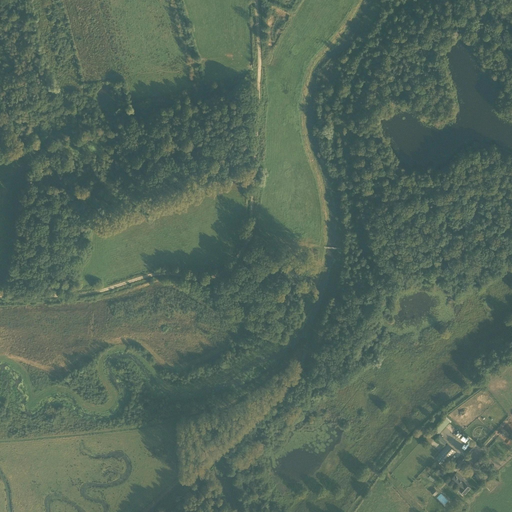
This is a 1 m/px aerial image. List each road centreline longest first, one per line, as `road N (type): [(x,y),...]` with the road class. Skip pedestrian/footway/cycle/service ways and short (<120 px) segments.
road 1 (track): [(0,297),(84,294),(157,273),(209,278),(230,265),(248,237)]
road 2 (track): [(248,237),(256,0)]
